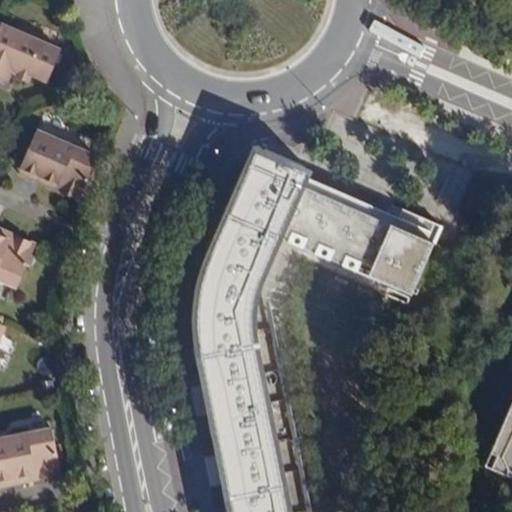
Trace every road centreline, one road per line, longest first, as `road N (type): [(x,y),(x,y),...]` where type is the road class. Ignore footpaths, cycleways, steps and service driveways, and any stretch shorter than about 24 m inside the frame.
road 1 (tertiary): [(202,96),(127,248),(117,307),(116,356),(148,511)]
road 2 (tertiary): [(345,37),(511,105)]
road 3 (tertiary): [(202,96),(269,100),(300,87),(345,37)]
road 4 (tertiary): [(130,0),(146,51),(170,78),(202,96)]
